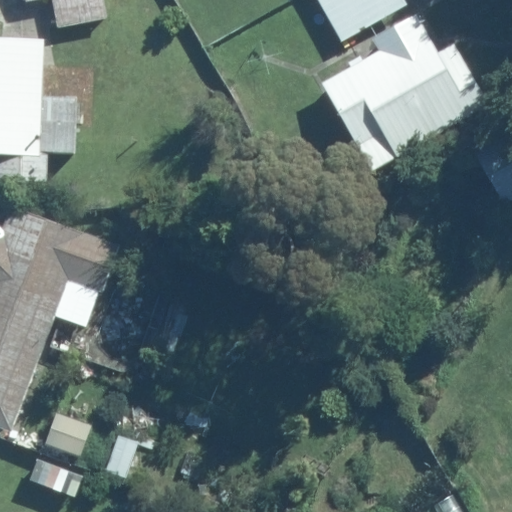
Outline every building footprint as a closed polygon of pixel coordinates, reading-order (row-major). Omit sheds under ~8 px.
[(104,0),(27,0),(28,3),(50,0),(54,0),(59,28),(108,20),(104,0)] [(403,0),(317,0),(343,47),(409,10),(403,0)] [(436,58),(418,21),(375,44),(382,57),(434,145),(491,111),(456,48),(436,58)] [(45,44),(0,43),(0,186),(52,187),(52,156),(79,156),(80,100),(44,100),(45,44)] [(434,145),(382,57),(326,89),(374,177),(434,145)] [(511,140),(476,160),(501,206),(511,200),(511,140)] [(0,432),(15,438),(58,322),(88,333),(119,248),(19,211),(8,239),(0,229),(0,432)] [(138,445),(57,414),(43,452),(123,483),(138,445)]
